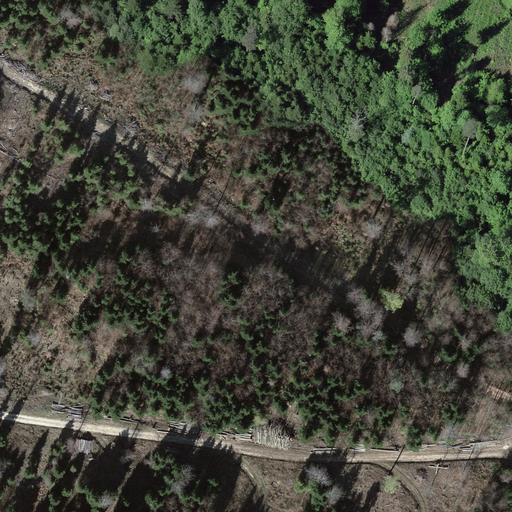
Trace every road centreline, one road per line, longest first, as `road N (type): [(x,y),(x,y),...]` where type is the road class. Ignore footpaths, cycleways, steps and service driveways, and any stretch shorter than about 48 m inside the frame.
road 1 (track): [(0,68),(511,403)]
road 2 (track): [(511,451),(317,461),(0,413)]
